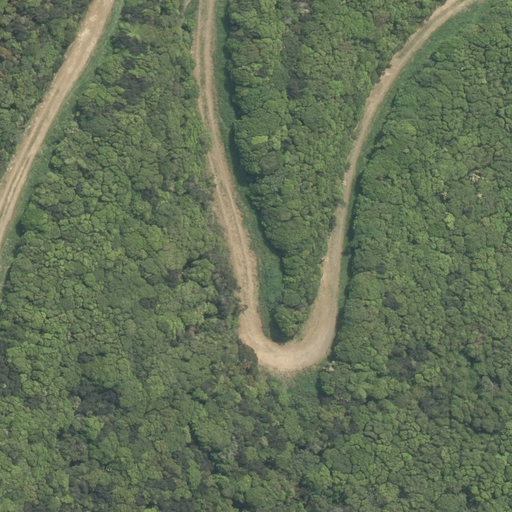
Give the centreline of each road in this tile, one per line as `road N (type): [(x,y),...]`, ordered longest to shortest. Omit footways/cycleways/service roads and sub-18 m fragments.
road 1 (track): [(208,0),(204,103),(245,292),(257,343),(291,357),(313,348),(326,323),(341,190),(377,95),(422,36),(466,0)]
road 2 (track): [(0,255),(30,148),(106,0)]
